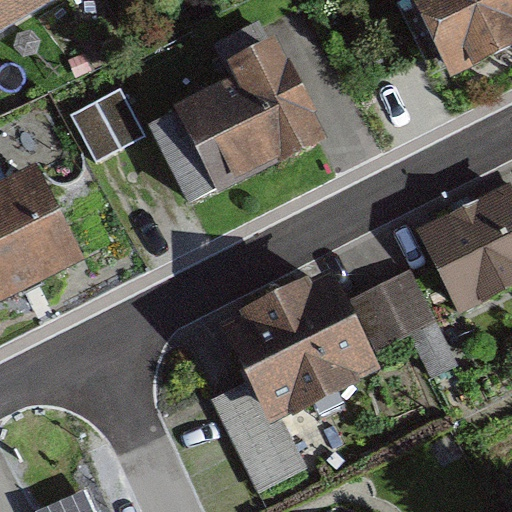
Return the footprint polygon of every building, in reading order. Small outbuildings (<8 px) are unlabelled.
[(0,0),(0,47),(71,3),(69,0),(0,0)] [(511,0),(407,0),(456,95),(511,66),(511,0)] [(235,87),(175,119),(224,209),(335,149),(278,45),(227,72),(235,87)] [(123,95),(72,121),(96,166),(146,141),(123,95)] [(36,181),(0,199),(0,310),(81,270),(36,181)] [(511,201),(419,245),(457,325),(511,299),(511,201)] [(330,282),(222,334),(272,436),(380,384),(330,282)] [(104,511),(97,495),(58,511),(104,511)]
